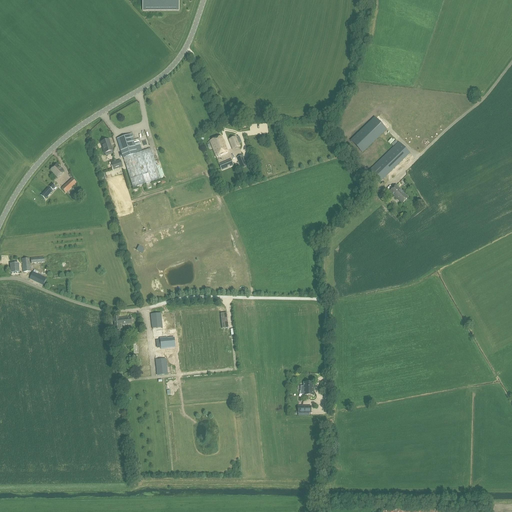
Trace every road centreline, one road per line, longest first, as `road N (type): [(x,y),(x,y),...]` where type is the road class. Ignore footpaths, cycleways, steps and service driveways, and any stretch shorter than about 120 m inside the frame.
road 1 (tertiary): [(203,0),(174,65),(57,143),(25,178),(0,224)]
road 2 (unknown): [(511,56),(474,103),(372,193)]
